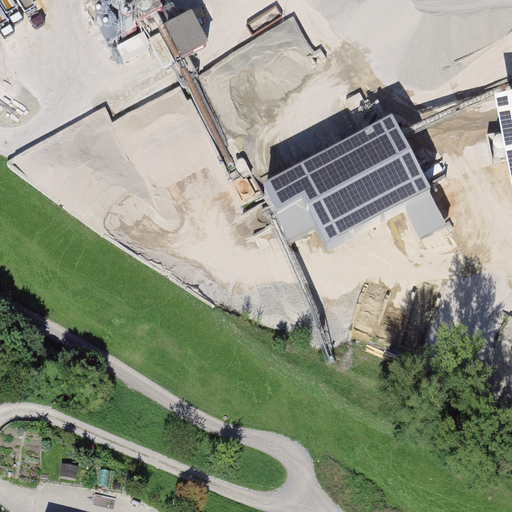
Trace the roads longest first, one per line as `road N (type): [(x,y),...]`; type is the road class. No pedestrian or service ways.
road 1 (track): [(0,301),(227,431),(295,446),(311,463),(309,495)]
road 2 (track): [(309,495),(297,501),(227,489),(27,407),(0,411)]
road 3 (track): [(0,470),(147,511)]
